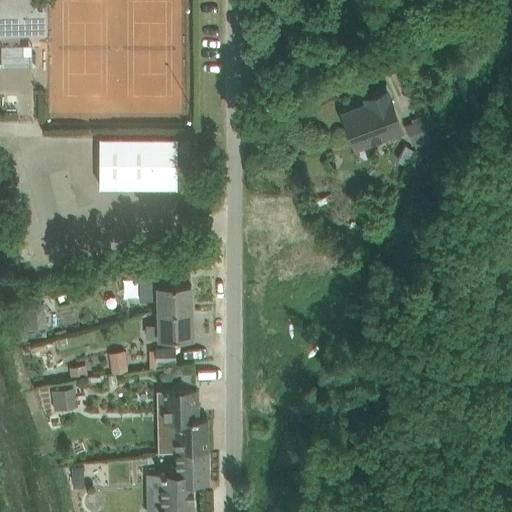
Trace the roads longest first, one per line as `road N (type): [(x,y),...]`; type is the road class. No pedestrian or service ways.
road 1 (unclassified): [(234,511),(235,0)]
road 2 (track): [(506,0),(410,33),(264,116),(235,117)]
